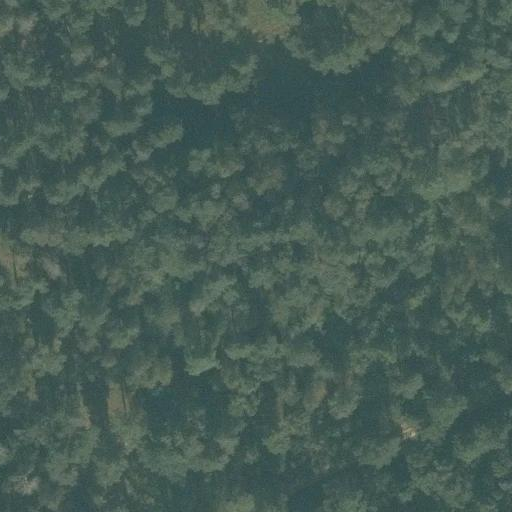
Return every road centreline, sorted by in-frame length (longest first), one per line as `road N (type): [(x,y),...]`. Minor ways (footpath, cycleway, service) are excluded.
road 1 (track): [(82,511),(0,356)]
road 2 (track): [(247,511),(399,433)]
road 3 (track): [(399,433),(511,381)]
